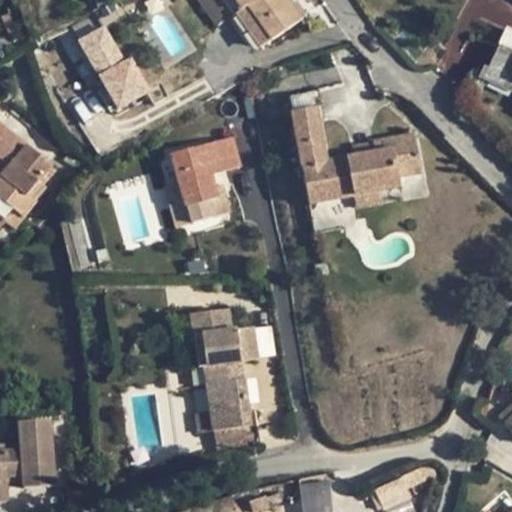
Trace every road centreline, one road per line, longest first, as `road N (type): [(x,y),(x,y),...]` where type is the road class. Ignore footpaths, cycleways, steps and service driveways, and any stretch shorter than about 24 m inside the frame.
road 1 (residential): [(456,447),(155,477),(67,511)]
road 2 (residential): [(340,0),(392,69),(511,186)]
road 3 (residential): [(456,447),(491,328),(511,298)]
